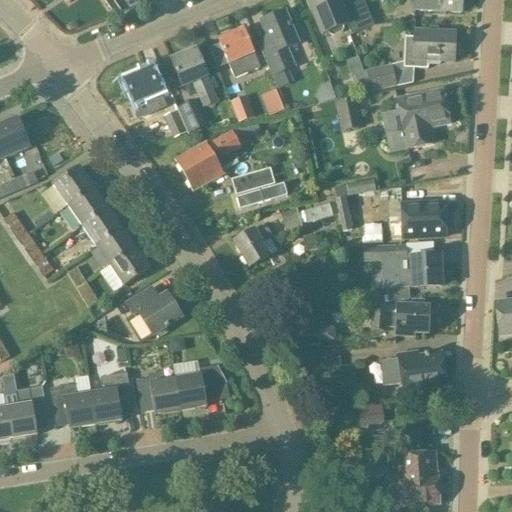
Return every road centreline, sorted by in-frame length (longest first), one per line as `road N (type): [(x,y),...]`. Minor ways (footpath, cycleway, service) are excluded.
road 1 (residential): [(282,430),(231,325),(58,67)]
road 2 (residential): [(472,397),(493,0)]
road 3 (residential): [(0,480),(282,430)]
road 4 (residential): [(58,67),(217,0)]
